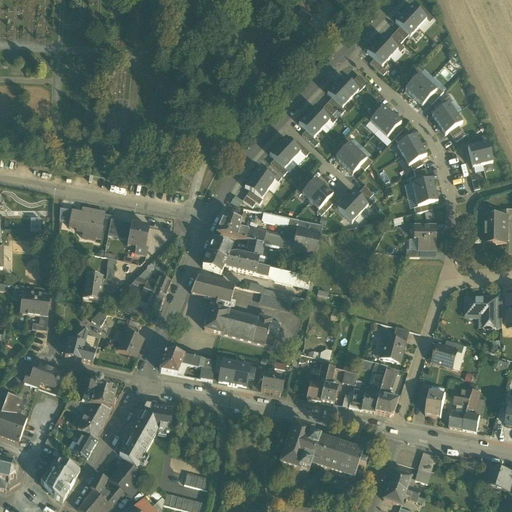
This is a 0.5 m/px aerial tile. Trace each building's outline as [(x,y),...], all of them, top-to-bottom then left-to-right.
[(411,8),(403,16),(418,30),(426,22),(416,12),(411,8)] [(420,8),(416,12),(426,22),(429,24),(433,20),(420,8)] [(418,30),(403,16),(395,25),(400,29),(409,38),(410,39),(418,30)] [(400,29),(396,34),(405,42),(409,38),(400,29)] [(396,34),(392,38),(400,46),(405,42),(396,34)] [(383,38),(375,46),(390,61),(398,52),(387,42),(383,38)] [(392,38),(387,42),(398,52),(400,55),(405,50),(400,46),(392,38)] [(390,61),(375,46),(366,55),(374,62),(381,69),(390,61)] [(381,69),(374,62),(370,66),(383,79),(387,74),(381,69)] [(417,71),(405,83),(410,87),(419,78),(422,75),(417,71)] [(363,90),(367,86),(359,78),(354,82),(363,90)] [(428,86),(419,78),(410,87),(405,93),(413,101),(428,86)] [(343,79),(335,88),(350,102),(358,94),(350,86),(343,79)] [(359,94),(363,90),(354,82),(350,86),(358,94),(359,94)] [(436,94),(428,86),(413,101),(422,109),(427,104),(436,94)] [(350,102),(335,88),(327,96),(332,101),(342,111),(350,102)] [(436,94),(427,104),(431,108),(443,95),(439,91),(436,94)] [(434,109),(437,115),(452,104),(448,99),(434,109)] [(340,118),(345,114),(342,111),(332,101),(328,106),(336,114),(340,118)] [(332,118),(336,114),(328,106),(323,110),(332,118)] [(455,117),(449,107),(437,115),(432,118),(438,128),(455,117)] [(365,121),(370,125),(381,112),(377,108),(365,121)] [(319,114),(314,110),(306,118),(321,132),(329,124),(319,114)] [(332,127),(336,122),(332,118),(323,110),(319,114),(329,124),(332,127)] [(392,118),(383,110),(381,112),(370,125),(378,133),(392,118)] [(462,126),(455,117),(438,128),(445,138),(448,135),(458,129),(462,126)] [(321,132),(306,118),(298,127),(306,134),(313,141),(321,132)] [(401,126),(392,118),(378,133),(387,141),(399,129),(401,126)] [(403,133),(399,129),(387,141),(391,145),(403,133)] [(462,133),(458,129),(448,135),(452,140),(462,133)] [(465,138),(462,133),(452,140),(455,145),(465,138)] [(313,141),(306,134),(301,138),(314,150),(319,146),(313,141)] [(405,137),(396,143),(399,148),(408,142),(405,137)] [(420,149),(414,139),(408,142),(399,148),(397,149),(403,159),(420,149)] [(285,141),(277,149),(292,163),(300,155),(293,148),(285,141)] [(333,154),(338,158),(349,146),(350,146),(346,141),(333,154)] [(297,143),(293,148),(300,155),(306,160),(310,155),(297,143)] [(338,158),(335,161),(343,169),(358,154),(349,146),(338,158)] [(488,146),(478,148),(482,168),(492,166),(488,146)] [(472,170),(482,168),(478,148),(468,150),(472,170)] [(292,163),(277,149),(269,157),(274,162),(284,172),(292,163)] [(426,159),(420,149),(403,159),(409,169),(410,168),(420,163),(426,159)] [(366,163),(358,154),(343,169),(352,177),(360,169),(366,163)] [(366,163),(360,169),(364,174),(373,165),(368,161),(366,163)] [(284,172),(274,162),(270,166),(283,179),(287,175),(284,172)] [(423,167),(420,163),(410,168),(413,173),(423,167)] [(267,170),(263,175),(273,182),(276,177),(267,170)] [(263,175),(258,171),(251,180),(268,192),(275,183),(273,182),(263,175)] [(415,180),(426,177),(425,172),(414,175),(415,180)] [(412,187),(428,183),(426,177),(415,180),(409,182),(410,187),(412,187)] [(268,192),(251,180),(244,190),(249,193),(261,202),(268,192)] [(302,197),(312,186),(307,182),(295,195),(299,199),(302,197)] [(310,205),(324,190),(315,182),(312,186),(302,197),(310,205)] [(434,194),(431,182),(428,183),(412,187),(415,198),(434,194)] [(360,193),(369,202),(373,197),(364,189),(360,193)] [(328,202),(332,198),(324,190),(310,205),(318,212),(328,202)] [(261,202),(249,193),(246,198),(255,205),(259,208),(262,203),(261,202)] [(360,193),(356,198),(368,209),(369,211),(374,206),(369,202),(360,193)] [(437,205),(434,194),(415,198),(417,210),(431,207),(437,205)] [(356,198),(353,195),(344,203),(359,218),(368,209),(356,198)] [(255,205),(246,198),(242,203),(252,210),(255,205)] [(333,206),(328,202),(318,212),(316,215),(321,219),(333,206)] [(351,226),(359,218),(344,203),(336,212),(351,226)] [(432,213),(431,207),(417,210),(414,211),(415,217),(432,213)] [(105,215),(82,210),(81,218),(72,216),(71,216),(69,225),(68,229),(77,231),(77,230),(78,226),(85,228),(83,234),(82,240),(95,243),(96,240),(101,241),(103,230),(98,229),(99,222),(103,223),(105,215)] [(73,213),(60,211),(59,223),(69,225),(71,216),(72,216),(73,213)] [(297,232),(320,237),(322,229),(265,216),(263,224),(285,229),(297,232)] [(506,218),(483,218),(483,229),(486,229),(486,237),(483,237),(483,245),(492,245),(492,246),(507,246),(507,223),(507,218),(506,218)] [(38,231),(39,219),(30,219),(30,231),(38,231)] [(241,223),(223,219),(216,236),(237,241),(239,232),(241,223)] [(111,222),(108,238),(115,239),(118,224),(111,222)] [(131,226),(118,224),(115,239),(128,242),(131,226)] [(149,229),(131,226),(127,249),(136,251),(145,252),(149,229)] [(294,243),(297,232),(285,229),(282,240),(294,243)] [(435,229),(413,229),(413,241),(418,241),(418,252),(417,253),(419,253),(435,253),(435,229)] [(282,240),(265,236),(266,235),(247,231),(246,234),(245,243),(250,244),(262,247),(292,253),(294,243),(282,240)] [(246,234),(239,232),(237,241),(245,243),(246,234)] [(320,237),(297,232),(294,243),(292,253),(316,259),(320,237)] [(232,249),(213,243),(208,256),(227,262),(229,257),(232,249)] [(262,247),(250,244),(246,258),(259,261),(262,247)] [(145,252),(136,251),(135,257),(146,259),(147,252),(145,252)] [(418,252),(406,252),(406,260),(419,260),(419,253),(417,253),(418,252)] [(227,262),(208,256),(202,269),(220,276),(224,269),(227,262)] [(246,258),(236,256),(229,257),(227,262),(257,269),(259,261),(246,258)] [(257,269),(227,262),(224,269),(228,271),(255,277),(257,269)] [(159,272),(148,268),(145,273),(156,278),(159,272)] [(270,272),(257,269),(255,277),(268,280),(270,272)] [(114,273),(107,272),(106,285),(113,286),(114,273)] [(311,281),(270,272),(268,280),(274,284),(309,292),(311,281)] [(103,282),(85,279),(82,302),(91,303),(91,304),(100,306),(103,282)] [(171,284),(160,279),(156,287),(153,296),(164,301),(171,284)] [(234,288),(198,279),(191,296),(212,302),(221,304),(230,306),(231,302),(234,288)] [(138,280),(132,287),(143,292),(147,284),(142,281),(138,280)] [(156,287),(147,284),(143,292),(153,296),(156,287)] [(263,289),(250,286),(248,292),(262,296),(263,289)] [(143,292),(132,287),(124,294),(149,304),(145,313),(157,318),(157,317),(157,318),(164,301),(153,296),(143,292)] [(28,296),(22,295),(20,317),(33,318),(36,297),(28,296)] [(293,304),(262,296),(259,308),(290,316),(293,304)] [(50,298),(36,297),(33,318),(47,320),(50,298)] [(496,301),(466,301),(466,318),(483,318),(483,331),(496,331),(496,301)] [(229,315),(219,312),(221,304),(212,302),(203,334),(264,349),(266,342),(267,337),(271,321),(260,318),(259,322),(229,315)] [(230,306),(221,304),(219,312),(229,315),(231,309),(233,310),(235,303),(231,302),(230,306)] [(146,315),(135,311),(132,317),(144,322),(146,315)] [(92,324),(101,329),(107,317),(100,315),(92,324)] [(140,328),(130,323),(125,334),(136,339),(140,328)] [(83,330),(69,343),(82,346),(85,342),(84,339),(87,335),(83,330)] [(409,334),(396,330),(393,342),(406,346),(409,334)] [(125,334),(117,352),(135,360),(143,342),(136,339),(125,334)] [(393,342),(384,340),(379,361),(400,367),(406,346),(393,342)] [(274,344),(266,342),(264,349),(272,351),(274,344)] [(82,346),(69,343),(64,359),(80,364),(84,352),(85,347),(82,346)] [(464,349),(447,343),(444,350),(457,354),(457,355),(462,357),(464,349)] [(444,350),(438,348),(433,366),(452,372),(457,355),(457,354),(444,350)] [(95,355),(84,352),(80,364),(92,367),(95,355)] [(184,359),(165,355),(159,372),(160,374),(177,378),(181,367),(184,359)] [(200,362),(184,359),(181,367),(198,371),(198,370),(200,362)] [(215,365),(200,362),(198,370),(202,371),(214,373),(215,365)] [(330,364),(319,362),(318,368),(321,369),(321,368),(328,370),(330,364)] [(216,363),(214,375),(220,376),(222,365),(216,363)] [(497,368),(505,371),(507,366),(499,363),(497,368)] [(218,384),(218,386),(227,387),(232,388),(236,367),(222,365),(220,376),(218,384)] [(387,369),(371,365),(370,368),(375,370),(374,373),(379,375),(378,379),(384,380),(386,373),(387,369)] [(236,367),(232,388),(237,389),(246,391),(246,389),(248,381),(250,370),(236,367)] [(62,376),(40,368),(38,375),(34,374),(31,381),(31,382),(39,385),(55,390),(57,385),(58,385),(62,376)] [(328,370),(321,368),(321,369),(319,378),(317,386),(324,388),(328,370)] [(359,370),(350,368),(348,374),(357,376),(359,370)] [(328,370),(324,388),(330,389),(334,371),(328,370)] [(81,385),(84,375),(70,371),(67,381),(81,385)] [(214,373),(202,371),(200,382),(212,384),(214,373)] [(348,374),(345,373),(342,386),(354,389),(357,376),(348,374)] [(393,375),(386,373),(384,380),(379,398),(382,399),(388,393),(393,375)] [(319,378),(309,376),(307,384),(310,385),(317,386),(319,378)] [(284,381),(264,377),(261,394),(281,397),(284,381)] [(378,379),(377,378),(371,397),(379,398),(384,380),(378,379)] [(39,385),(31,382),(31,381),(26,380),(24,386),(37,390),(39,385)] [(115,395),(101,391),(102,386),(101,383),(89,380),(84,398),(89,400),(87,407),(91,408),(110,413),(111,408),(113,402),(115,395)] [(317,386),(310,385),(306,402),(320,405),(324,388),(317,386)] [(330,389),(324,388),(320,405),(333,408),(337,391),(330,389)] [(432,392),(424,390),(421,405),(428,407),(430,399),(432,392)] [(468,409),(466,416),(473,417),(480,394),(473,392),(470,403),(468,409)] [(365,396),(353,393),(348,411),(361,413),(365,396)] [(371,397),(365,395),(365,396),(361,413),(375,415),(379,398),(371,397)] [(23,402),(8,397),(2,412),(0,410),(0,438),(18,445),(27,421),(17,417),(23,402)] [(351,398),(344,397),(342,409),(348,410),(351,398)] [(382,399),(379,398),(375,415),(390,419),(393,418),(398,402),(382,399)] [(430,399),(428,407),(426,414),(441,418),(445,402),(430,399)] [(470,403),(455,400),(453,406),(464,409),(468,409),(470,403)] [(69,402),(64,410),(76,414),(79,405),(69,402)] [(110,413),(91,408),(77,432),(83,435),(94,442),(110,414),(110,413)] [(146,409),(119,457),(136,472),(157,434),(169,435),(172,413),(146,409)] [(462,416),(452,414),(449,430),(463,433),(466,417),(462,416)] [(473,417),(466,416),(466,417),(463,433),(477,435),(480,419),(473,417)] [(66,427),(57,423),(54,429),(63,434),(65,429),(66,427)] [(355,453),(319,441),(310,438),(313,431),(294,425),(280,466),(299,473),(299,471),(308,474),(310,468),(329,474),(329,473),(346,479),(353,482),(362,455),(355,452),(355,453)] [(54,429),(45,445),(55,451),(63,434),(54,429)] [(83,435),(77,432),(73,439),(79,442),(83,435)] [(94,442),(83,435),(79,442),(73,453),(87,462),(97,444),(94,442)] [(0,491),(4,493),(5,494),(6,494),(5,492),(6,490),(9,491),(20,484),(22,473),(16,463),(13,462),(13,460),(14,459),(14,458),(13,459),(0,456),(2,454),(1,453),(0,453),(0,491)] [(435,460),(423,456),(418,472),(430,476),(435,460)] [(80,473),(57,461),(53,469),(52,469),(49,475),(51,476),(49,481),(46,479),(40,485),(51,497),(54,500),(62,505),(75,482),(80,473)] [(124,464),(109,483),(111,485),(115,488),(123,495),(126,497),(141,478),(124,464)] [(511,485),(511,474),(496,470),(495,472),(488,470),(483,486),(509,494),(511,485)] [(430,476),(418,472),(414,483),(427,487),(430,476)] [(411,480),(392,474),(388,488),(406,494),(407,490),(411,480)] [(184,487),(190,489),(193,477),(188,476),(184,487)] [(190,489),(195,491),(199,479),(193,477),(190,489)] [(107,483),(98,478),(90,491),(93,494),(104,503),(109,496),(101,493),(107,483)] [(195,491),(201,492),(204,480),(199,479),(195,491)] [(201,492),(207,494),(210,482),(204,480),(201,492)] [(115,488),(113,490),(109,496),(117,503),(123,495),(115,488)] [(406,494),(388,488),(383,502),(401,509),(404,499),(406,494)] [(420,492),(413,490),(412,492),(407,490),(406,494),(418,499),(420,492)] [(93,494),(77,511),(111,511),(114,510),(113,509),(117,503),(109,496),(104,503),(93,494)] [(418,499),(406,494),(404,499),(409,500),(409,502),(416,505),(418,499)] [(164,508),(169,510),(172,499),(167,497),(164,508)] [(169,510),(175,511),(178,500),(172,499),(169,510)] [(175,511),(178,511),(180,511),(184,502),(178,500),(175,511)] [(151,511),(142,502),(134,511),(151,511)] [(180,511),(186,511),(189,503),(184,502),(180,511)] [(186,511),(192,511),(195,504),(189,503),(186,511)]
